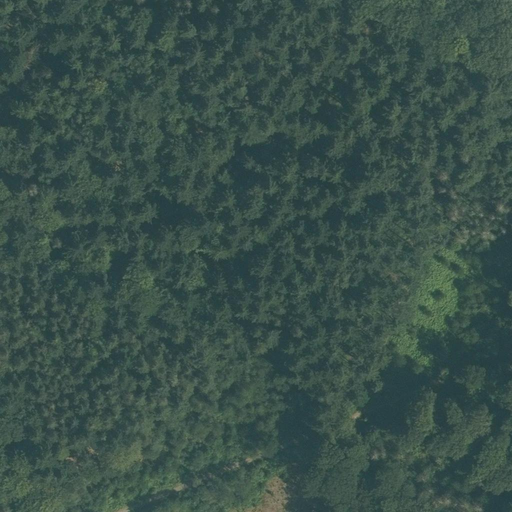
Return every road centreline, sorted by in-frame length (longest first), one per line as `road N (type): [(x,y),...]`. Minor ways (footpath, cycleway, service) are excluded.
road 1 (track): [(511,38),(362,395)]
road 2 (track): [(351,419),(123,511)]
road 3 (track): [(511,353),(351,419)]
road 4 (track): [(367,0),(494,80)]
